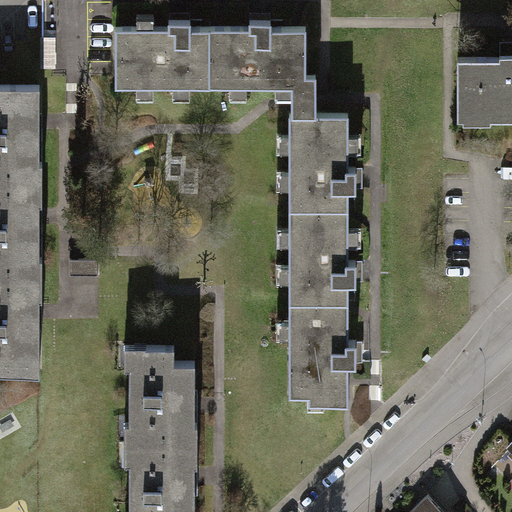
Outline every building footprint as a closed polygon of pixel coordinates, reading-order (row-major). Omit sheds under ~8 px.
[(56,0),(41,0),(42,68),(57,68),(56,0)] [(138,26),(116,26),(116,84),(137,84),(137,96),(154,96),(154,84),(174,84),(174,96),(190,96),(190,84),(231,84),(231,96),(247,96),(247,84),(277,84),(277,97),(294,97),(294,114),(291,114),(291,134),(278,134),(278,150),(291,150),(291,170),(278,170),(278,187),(291,187),(291,227),(279,227),(279,244),(291,244),(291,264),(278,264),(278,280),(291,280),(291,321),(278,321),(278,337),(291,337),(291,394),(311,394),(311,408),(326,408),(326,402),(350,402),(350,364),(358,364),(358,342),(349,342),(349,282),(358,282),(358,261),(350,261),(349,244),(362,244),(362,227),(349,227),(349,189),(358,189),(358,167),(349,167),(349,150),(362,150),(362,133),(350,133),(350,113),(317,113),(317,74),(307,74),(307,26),(272,26),(272,19),(251,19),(251,26),(192,26),(192,18),(169,18),(170,26),(154,26),(154,12),(138,12),(138,26)] [(511,41),(501,42),(501,53),(511,53),(511,41)] [(501,57),(460,57),(460,117),(465,117),(465,121),(493,121),(493,118),(511,117),(511,53),(501,53),(501,57)] [(40,85),(0,84),(0,373),(40,374),(40,311),(40,298),(43,298),(43,257),(40,257),(40,202),(43,202),(43,161),(40,161),(40,121),(40,85)] [(71,260),(72,276),(100,275),(99,259),(71,260)] [(175,345),(126,345),(126,365),(131,365),(131,421),(126,421),(126,462),(131,462),(130,511),(196,511),(197,490),(199,490),(199,384),(197,384),(197,361),(176,361),(175,345)] [(436,511),(423,497),(406,511),(436,511)]
